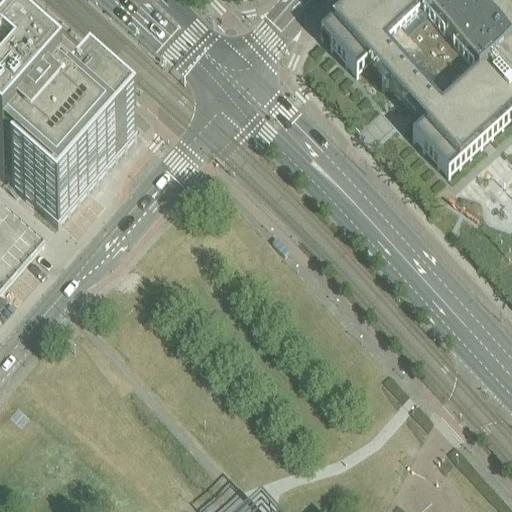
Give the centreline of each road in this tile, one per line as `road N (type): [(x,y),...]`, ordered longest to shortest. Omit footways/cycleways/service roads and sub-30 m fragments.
road 1 (unclassified): [(0,361),(230,100)]
road 2 (tertiary): [(511,379),(321,175)]
road 3 (tertiary): [(119,0),(230,100)]
road 4 (tertiary): [(321,175),(308,143),(249,80)]
